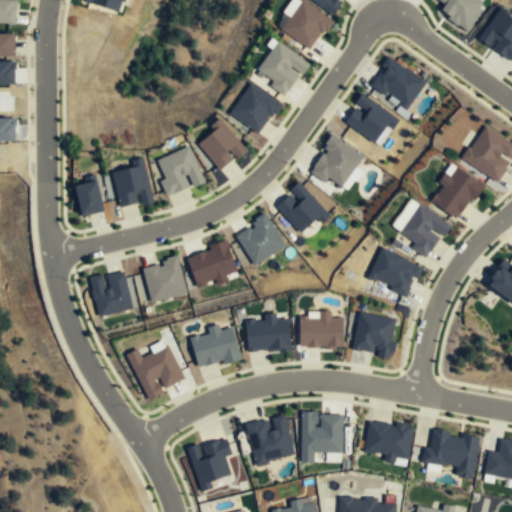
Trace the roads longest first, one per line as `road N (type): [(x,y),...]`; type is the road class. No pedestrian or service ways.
road 1 (residential): [(50,257),(168,229),(236,198),(284,149),(377,17),(392,14),(511,101),(506,216),(464,257),(436,304),(415,392)]
road 2 (residential): [(48,0),(46,205),(57,292),(89,369),(156,469),(174,511)]
road 3 (residential): [(139,444),(187,413),(274,384),(324,380),(511,410)]
